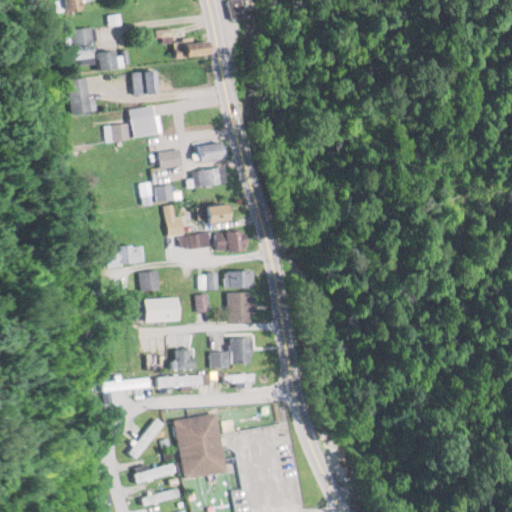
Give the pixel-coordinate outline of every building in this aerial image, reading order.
[(56,0),(56,10),(80,10),(79,0),(56,0)] [(244,14),(241,0),(226,0),(229,17),(244,14)] [(94,70),(111,68),(109,49),(93,51),(91,26),(64,29),(67,59),(92,56),(94,70)] [(170,57),(205,52),(203,38),(172,43),(170,27),(155,29),(157,43),(168,41),(170,57)] [(129,91),(148,91),(148,71),(129,71),(129,91)] [(68,112),(86,111),(85,77),(67,78),(68,112)] [(151,133),(150,117),(109,122),(111,138),(151,133)] [(195,161),(225,156),(223,140),(193,144),(195,161)] [(179,164),(178,148),(155,149),(156,166),(179,164)] [(104,153),(104,167),(145,167),(145,153),(104,153)] [(186,171),(189,187),(226,180),(223,164),(186,171)] [(156,199),(170,198),(169,184),(155,185),(156,199)] [(229,220),(227,203),(197,205),(198,222),(229,220)] [(212,230),(212,249),(242,249),(242,230),(212,230)] [(177,233),(178,247),(207,245),(206,231),(177,233)] [(140,243),(97,243),(97,261),(140,261),(140,243)] [(137,288),(156,288),(156,268),(137,268),(137,288)] [(250,286),(250,269),(223,269),(223,286),(250,286)] [(197,287),(215,287),(215,270),(197,270),(197,287)] [(223,289),(223,320),(252,320),(252,289),(223,289)] [(206,292),(195,292),(194,308),(205,309),(206,292)] [(173,319),(172,295),(134,296),(134,320),(173,319)] [(207,349),(208,363),(249,363),(249,335),(227,335),(227,349),(207,349)] [(170,346),(170,366),(189,366),(189,346),(170,346)] [(150,352),(149,365),(165,366),(165,352),(150,352)] [(154,373),(154,384),(207,382),(207,372),(154,373)] [(99,378),(100,388),(146,385),(145,374),(99,378)] [(222,469),(213,410),(170,417),(180,476),(222,469)] [(126,451),(135,458),(161,421),(151,414),(126,451)] [(173,470),(170,459),(130,472),(133,482),(173,470)] [(92,486),(97,511),(108,511),(105,493),(103,493),(101,484),(92,486)] [(138,494),(140,503),(175,496),(173,487),(138,494)]
